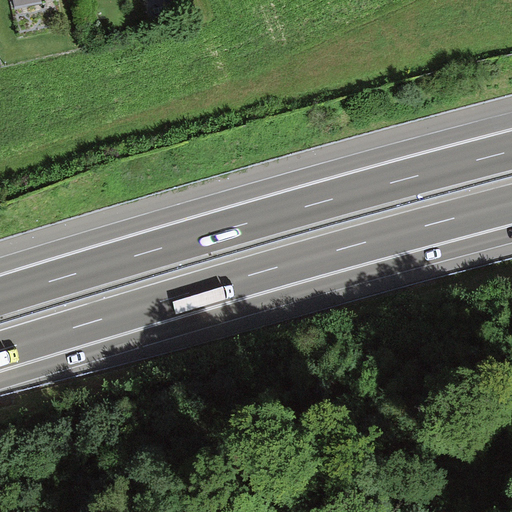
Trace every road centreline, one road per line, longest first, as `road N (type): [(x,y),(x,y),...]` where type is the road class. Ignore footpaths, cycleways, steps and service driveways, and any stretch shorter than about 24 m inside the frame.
road 1 (motorway): [(0,385),(511,237)]
road 2 (motorway): [(0,350),(511,203)]
road 3 (motorway): [(479,159),(0,297)]
